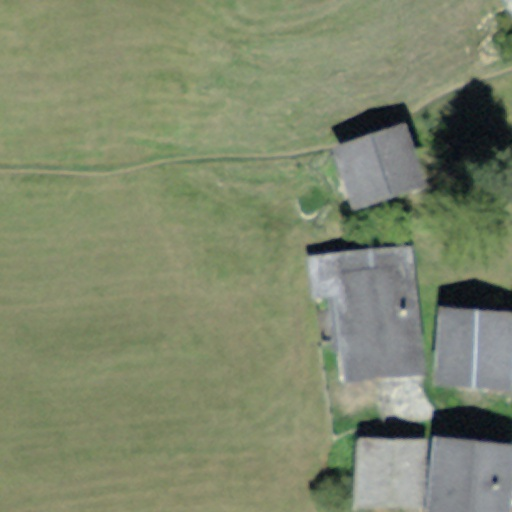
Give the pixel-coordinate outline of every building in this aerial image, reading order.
[(511,0),(503,0),(511,11),(511,0)] [(421,201),(396,136),(328,162),(353,227),(421,201)] [(412,258),(324,265),(335,401),(423,394),(412,258)] [(511,352),(511,323),(436,318),(430,398),(508,404),(511,352)] [(418,511),(421,447),(348,444),(344,511),(418,511)] [(511,511),(511,503),(511,454),(429,447),(423,511),(511,511)]
